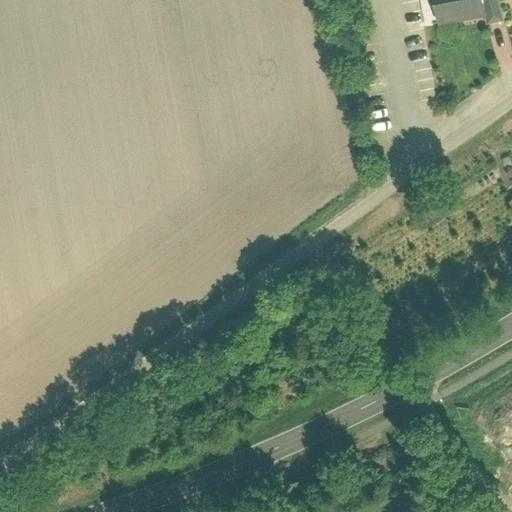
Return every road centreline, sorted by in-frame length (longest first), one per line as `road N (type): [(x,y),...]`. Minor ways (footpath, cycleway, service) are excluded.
road 1 (residential): [(0,465),(511,83)]
road 2 (tertiary): [(511,322),(323,426),(104,511)]
